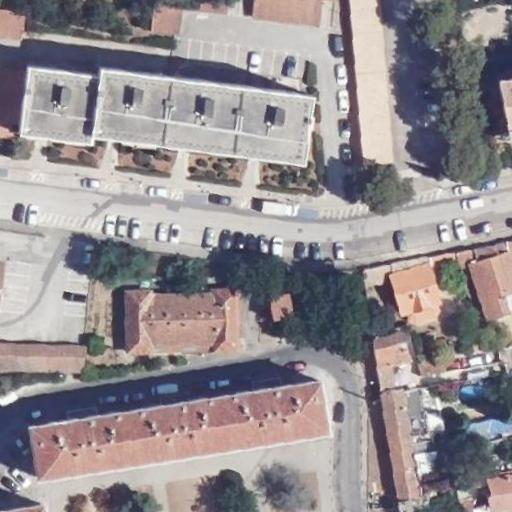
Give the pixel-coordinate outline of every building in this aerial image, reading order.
[(227,15),(229,0),(200,0),(200,12),(227,15)] [(319,27),(322,0),(254,0),(252,19),(319,27)] [(345,0),(360,164),(390,162),(375,0),(345,0)] [(178,35),(182,7),(155,4),(152,32),(178,35)] [(0,37),(22,41),(25,13),(0,10),(0,37)] [(302,163),(312,96),(99,68),(98,76),(28,66),(27,71),(0,68),(0,138),(11,139),(12,124),(20,125),(19,134),(41,136),(91,142),(92,135),(112,138),(161,144),(183,147),(253,156),(302,163)] [(511,77),(496,80),(502,116),(505,131),(511,129),(511,77)] [(511,137),(511,129),(505,131),(502,116),(496,118),(498,140),(511,137)] [(0,224),(36,229),(39,211),(0,206),(0,224)] [(511,255),(511,240),(503,242),(504,248),(507,256),(511,255)] [(457,264),(458,268),(468,265),(483,310),(479,312),(481,320),(485,318),(485,321),(508,314),(507,311),(502,295),(511,291),(511,270),(507,256),(504,248),(475,256),(473,248),(453,251),(457,264)] [(453,251),(388,263),(392,272),(389,276),(400,313),(404,312),(407,320),(412,323),(433,318),(437,311),(434,302),(439,301),(430,271),(457,264),(453,251)] [(235,350),(233,290),(212,291),(212,295),(149,296),(149,291),(127,291),(126,351),(150,351),(150,346),(212,346),(212,350),(235,350)] [(511,291),(502,295),(507,311),(511,309),(511,291)] [(292,317),(288,294),(267,297),(270,320),(292,317)] [(401,331),(372,339),(377,369),(409,361),(401,331)] [(0,343),(0,368),(34,371),(82,373),(83,346),(0,343)] [(440,355),(414,360),(419,375),(443,371),(440,355)] [(327,431),(319,381),(27,426),(35,477),(91,468),(182,454),(276,439),(327,431)] [(488,408),(478,382),(457,390),(467,416),(488,408)] [(410,385),(381,391),(391,451),(422,446),(423,455),(459,447),(456,427),(441,429),(427,432),(418,433),(410,387),(410,385)] [(419,386),(410,387),(418,433),(427,432),(420,394),(419,386)] [(427,432),(441,429),(435,391),(420,394),(427,432)] [(422,446),(391,451),(401,511),(425,511),(433,511),(427,475),(453,470),(452,465),(465,463),(462,447),(459,447),(423,455),(422,446)] [(507,511),(511,511),(511,474),(487,480),(491,499),(494,498),(495,505),(475,510),(475,511),(507,511)] [(475,511),(475,510),(472,498),(461,501),(463,511),(475,511)]
